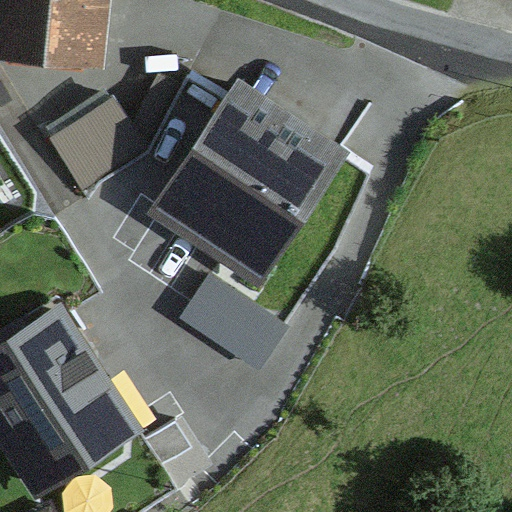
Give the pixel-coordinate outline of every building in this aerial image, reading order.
[(112,0),(0,0),(0,57),(103,70),(112,0)] [(353,139),(239,65),(144,210),(258,284),(353,139)] [(111,89),(52,132),(88,196),(148,150),(181,86),(158,70),(129,116),(111,89)] [(288,326),(210,274),(183,315),(260,367),(288,326)] [(14,330),(0,338),(0,443),(34,498),(144,429),(62,300),(14,330)] [(176,416),(144,436),(162,464),(194,443),(176,416)]
